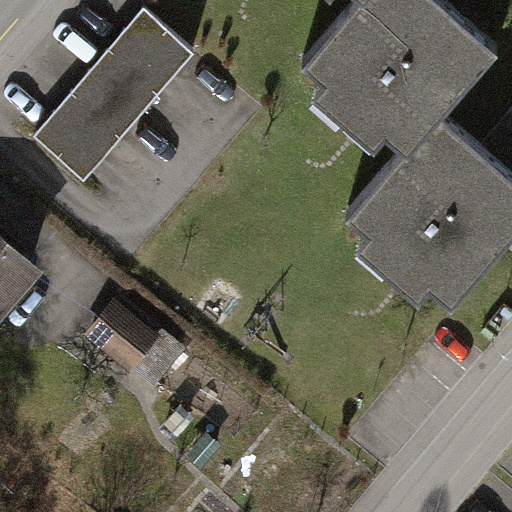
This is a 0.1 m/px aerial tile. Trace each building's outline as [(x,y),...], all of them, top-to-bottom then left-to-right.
[(464,10),(453,0),(358,0),(310,55),(408,142),(441,103),(498,40),(464,10)] [(196,50),(145,6),(33,135),(84,179),(196,50)] [(511,164),(484,140),(441,103),(408,142),(351,206),(454,295),(511,228),(511,164)] [(511,107),(484,140),(511,164),(511,107)] [(0,318),(45,268),(0,229),(0,318)] [(168,317),(126,284),(90,329),(171,393),(193,365),(154,334),(168,317)]
